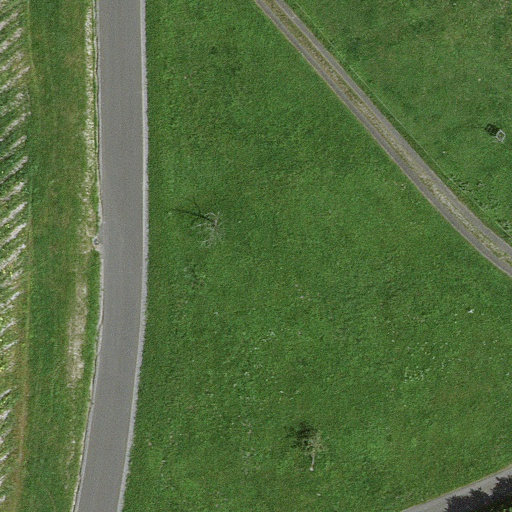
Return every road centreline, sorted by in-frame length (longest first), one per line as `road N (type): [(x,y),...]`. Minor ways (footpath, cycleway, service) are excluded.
road 1 (residential): [(121,0),(127,210),(101,511)]
road 2 (track): [(259,0),(444,202),(511,260)]
